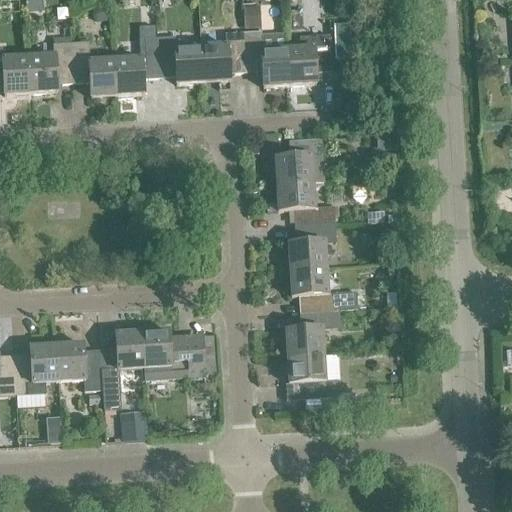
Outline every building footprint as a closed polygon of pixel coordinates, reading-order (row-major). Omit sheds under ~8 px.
[(255,8),(242,9),(243,31),(256,30),(255,8)] [(95,10),(92,14),(92,20),(95,24),(105,24),(108,19),(108,14),(105,10),(95,10)] [(341,28),(332,28),(334,63),(343,62),(351,62),(349,28),(341,28)] [(254,34),(242,35),(244,68),(244,76),(261,75),(262,90),(288,89),(286,52),(255,54),(254,34)] [(231,47),(200,49),(202,86),(219,85),(228,84),(227,69),(244,68),(242,35),(230,36),(231,47)] [(299,51),(286,52),(288,89),(315,87),(314,71),(331,70),(329,38),(317,38),(317,39),(312,39),(311,40),(311,39),(299,39),(299,51)] [(145,60),(114,62),(116,99),(143,98),(142,82),(159,81),(158,73),(156,40),(144,41),(145,60)] [(168,40),(156,40),(158,73),(175,72),(175,88),(202,86),(200,49),(168,51),(168,40)] [(70,46),(71,79),(72,87),(89,86),(90,101),(116,99),(114,62),(83,64),(82,45),(70,46)] [(55,80),(71,79),(70,46),(58,47),(59,58),(27,60),(30,97),(56,95),(55,80)] [(3,99),(30,97),(27,60),(0,61),(0,83),(2,83),(3,99)] [(228,84),(219,85),(219,93),(229,92),(228,84)] [(273,162),(275,188),(312,186),(312,187),(323,186),(321,160),(322,160),(321,142),(288,144),(289,161),(273,162)] [(293,230),(301,230),(334,227),(333,216),(314,217),(312,187),(312,186),(275,188),(277,214),(292,213),(293,230)] [(287,247),(288,274),(325,271),(323,240),(335,239),(334,227),(301,230),(302,246),(287,247)] [(496,230),(485,230),(486,243),(497,242),(496,230)] [(305,299),(306,315),(306,316),(339,314),(356,313),(355,295),(327,296),(325,271),(288,274),(290,300),(305,299)] [(284,334),(285,360),(322,358),(320,327),(340,325),(339,314),(306,316),(306,315),(298,316),(299,333),(284,334)] [(167,333),(140,335),(143,372),(142,372),(143,383),(203,379),(201,349),(185,350),(185,348),(168,349),(167,333)] [(98,353),(99,361),(101,394),(113,393),(111,374),(142,372),(143,372),(140,335),(114,336),(115,352),(98,353)] [(81,347),(55,348),(57,385),(88,383),(89,395),(101,394),(99,361),(82,362),(81,347)] [(29,365),(13,366),(15,399),(45,397),(44,386),(57,385),(55,348),(28,350),(29,365)] [(0,380),(2,381),(3,400),(15,399),(13,366),(12,358),(0,359),(0,380)] [(322,358),(285,360),(287,387),(302,386),(303,403),(336,400),(336,397),(335,383),(334,383),(324,384),(322,358)] [(336,400),(303,403),(304,415),(354,411),(353,396),(336,397),(336,400)] [(100,397),(88,398),(88,407),(100,407),(100,397)] [(120,417),(122,442),(146,440),(144,416),(120,417)] [(59,420),(45,421),(47,447),(61,446),(59,420)]
